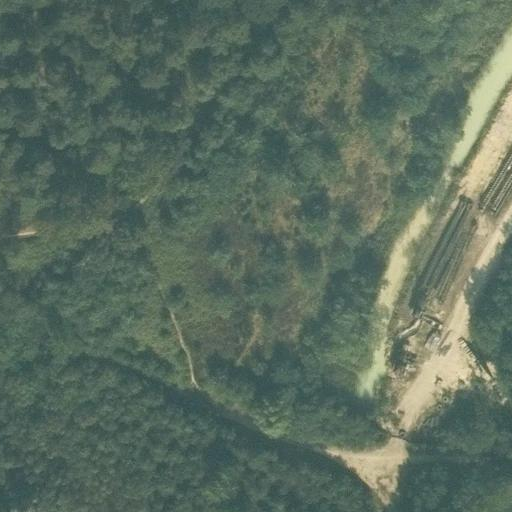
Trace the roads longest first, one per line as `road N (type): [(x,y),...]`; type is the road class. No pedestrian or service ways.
road 1 (track): [(0,358),(36,349),(121,359),(323,446),(399,459)]
road 2 (track): [(285,0),(136,215)]
